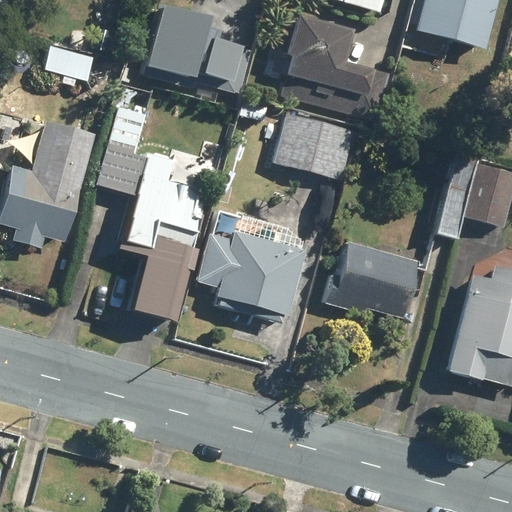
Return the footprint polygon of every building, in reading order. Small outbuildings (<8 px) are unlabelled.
[(0,0),(0,12),(5,14),(8,0),(0,0)] [(336,0),(380,12),(383,0),(336,0)] [(423,0),(417,29),(487,47),(498,0),(423,0)] [(212,17),(163,3),(143,76),(193,89),(194,83),(238,95),(251,48),(218,39),(221,30),(209,27),(212,17)] [(354,28),(292,12),(281,55),(291,58),(286,74),(285,74),(279,96),(376,121),(389,72),(346,61),(354,28)] [(72,84),(74,74),(87,77),(92,54),(46,42),(40,66),(57,70),(54,80),(72,84)] [(145,114),(116,107),(96,184),(137,194),(125,241),(151,249),(154,241),(192,252),(207,191),(169,180),(174,159),(147,152),(146,156),(134,153),(145,114)] [(286,114),(273,163),(341,180),(353,131),(286,114)] [(8,194),(0,216),(0,223),(15,228),(12,240),(27,244),(42,249),(44,237),(65,243),(76,212),(80,190),(94,134),(74,128),(44,121),(31,171),(12,166),(8,194)] [(511,177),(511,160),(454,148),(435,233),(460,238),(464,220),(501,228),(511,177)] [(209,233),(197,280),(220,286),(215,306),(283,324),(286,314),(289,315),(306,249),(301,248),(303,240),(289,227),(242,215),(242,216),(217,210),(211,233),(209,233)] [(416,261),(347,241),(345,271),(341,276),(333,274),(330,288),(325,303),(365,313),(366,307),(404,318),(415,290),(416,261)] [(472,272),(447,368),(463,369),(480,376),(511,385),(511,267),(494,264),(491,277),(472,272)]
